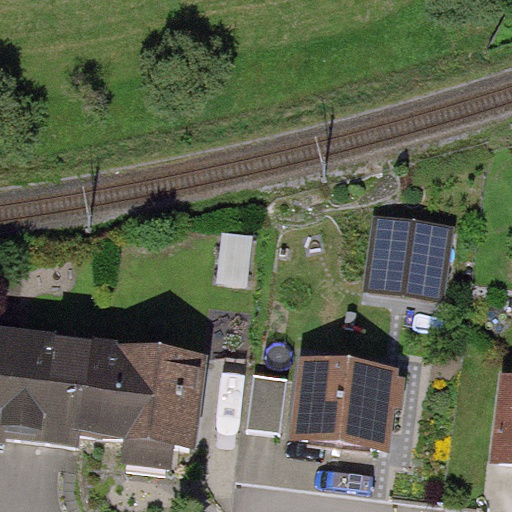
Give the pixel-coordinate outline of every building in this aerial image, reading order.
[(457,232),(376,221),(366,299),(447,309),(457,232)] [(0,338),(0,456),(7,458),(8,449),(82,458),(84,445),(127,450),(125,471),(174,477),(176,458),(200,461),(212,363),(0,338)] [(298,364),(288,449),(391,460),(396,416),(404,417),(407,384),(401,383),(402,376),(298,364)] [(281,440),(289,385),(257,380),(249,435),(281,440)] [(493,472),(511,474),(511,383),(503,383),(493,472)]
